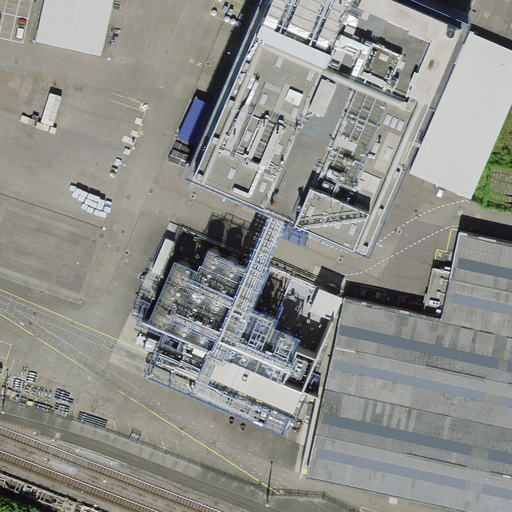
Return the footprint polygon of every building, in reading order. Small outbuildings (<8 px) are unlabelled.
[(114,0),(40,0),(33,37),(102,52),(114,0)] [(464,19),(420,0),(248,0),(174,171),(362,252),(464,19)] [(511,96),(511,50),(466,29),(404,172),(470,199),(511,96)] [(132,156),(0,110),(0,191),(107,229),(132,156)] [(335,285),(162,208),(107,349),(288,426),(335,285)] [(511,511),(511,244),(458,233),(440,318),(339,297),(300,477),(465,511),(511,511)]
